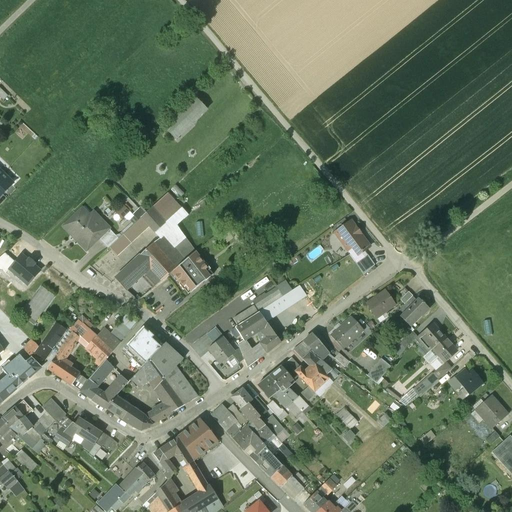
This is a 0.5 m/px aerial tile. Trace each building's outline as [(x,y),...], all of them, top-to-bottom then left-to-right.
[(162,129),(175,141),(206,110),(194,98),(162,129)] [(3,174),(0,177),(0,196),(13,184),(3,174)] [(180,210),(167,194),(154,207),(167,222),(180,210)] [(124,219),(133,212),(125,202),(116,209),(124,219)] [(154,207),(153,206),(141,218),(149,227),(155,233),(167,222),(154,207)] [(167,222),(155,233),(159,239),(160,239),(163,236),(184,261),(195,252),(181,234),(176,226),(187,217),(180,210),(167,222)] [(95,216),(88,222),(78,212),(64,227),(75,238),(77,236),(89,249),(98,240),(108,229),(95,216)] [(141,218),(109,248),(117,256),(149,227),(141,218)] [(350,222),(334,233),(347,251),(355,246),(361,254),(369,247),(350,222)] [(108,229),(98,240),(107,249),(118,239),(108,229)] [(184,261),(163,236),(160,239),(159,239),(153,244),(175,269),(184,261)] [(175,269),(153,244),(138,257),(160,282),(171,273),(175,269)] [(175,269),(171,273),(179,284),(178,285),(183,291),(184,290),(187,288),(190,293),(210,278),(206,273),(209,271),(210,270),(205,264),(204,265),(195,253),(184,261),(175,269)] [(367,255),(355,263),(363,275),(374,266),(367,255)] [(138,257),(133,263),(143,273),(140,276),(152,289),(160,282),(138,257)] [(133,263),(115,279),(125,290),(140,276),(143,273),(133,263)] [(299,286),(293,290),(299,298),(304,294),(299,286)] [(30,319),(35,323),(53,297),(40,287),(22,313),(30,319)] [(273,303),(282,297),(277,290),(252,306),(257,314),(258,313),(264,309),(273,303)] [(299,298),(293,290),(282,297),(273,303),(279,312),(299,298)] [(384,292),(365,304),(376,319),(394,306),(384,292)] [(408,292),(399,301),(404,305),(412,297),(408,292)] [(416,301),(412,297),(404,305),(398,311),(403,315),(416,301)] [(427,310),(417,300),(416,301),(403,315),(400,317),(410,326),(421,315),(421,316),(427,310)] [(267,315),(262,319),(264,322),(279,312),(273,303),(264,309),(267,315)] [(242,323),(257,314),(252,306),(232,319),(237,327),(242,323)] [(267,315),(264,309),(258,313),(262,319),(267,315)] [(257,314),(242,323),(250,337),(259,331),(267,325),(264,322),(262,319),(258,313),(257,314)] [(350,318),(330,336),(342,350),(362,331),(350,318)] [(73,333),(79,340),(88,330),(78,321),(70,332),(72,333),(72,334),(73,333)] [(119,323),(109,334),(119,343),(128,330),(119,323)] [(250,337),(242,323),(237,327),(235,328),(244,341),(245,341),(250,337)] [(445,339),(432,324),(417,337),(416,337),(417,338),(429,352),(433,349),(445,339)] [(280,344),(267,325),(259,331),(265,339),(259,344),(266,353),(280,344)] [(130,359),(141,369),(163,346),(153,336),(152,336),(143,327),(135,336),(123,349),(132,358),(130,359)] [(60,350),(72,333),(70,332),(66,329),(61,336),(56,343),(54,346),(60,350)] [(93,363),(99,368),(104,362),(119,344),(119,343),(109,334),(103,329),(95,337),(85,349),(84,350),(95,361),(93,363)] [(61,336),(53,330),(48,337),(56,343),(61,336)] [(79,340),(77,342),(85,349),(95,337),(88,330),(79,340)] [(413,332),(401,343),(406,349),(417,338),(416,337),(417,337),(413,332)] [(72,334),(56,356),(63,362),(64,360),(77,342),(79,340),(73,333),(72,334)] [(329,354),(312,335),(302,342),(311,351),(313,353),(322,361),(329,354)] [(36,352),(45,359),(54,346),(56,343),(48,337),(36,352)] [(231,352),(221,339),(208,349),(219,363),(229,354),(231,352)] [(455,351),(445,339),(433,349),(443,361),(455,351)] [(32,341),(23,351),(28,355),(31,358),(36,352),(38,346),(34,343),(36,342),(34,340),(32,342),(32,341)] [(247,368),(258,360),(251,350),(245,341),(244,341),(238,345),(239,346),(244,360),(247,368)] [(302,342),(293,350),(302,360),(309,353),(311,351),(302,342)] [(141,369),(140,370),(148,381),(155,390),(164,380),(176,367),(183,359),(165,343),(163,346),(141,369)] [(266,353),(259,344),(251,350),(258,360),(266,353)] [(244,360),(239,346),(231,352),(229,354),(237,365),(244,360)] [(321,362),(309,353),(302,360),(312,371),(317,366),(321,362)] [(340,356),(338,354),(334,359),(345,367),(348,362),(340,356)] [(0,382),(0,398),(2,402),(35,374),(26,363),(19,356),(2,371),(7,376),(0,382)] [(71,365),(64,360),(63,362),(56,356),(47,369),(67,383),(75,372),(69,368),(71,365)] [(38,370),(40,366),(31,358),(28,360),(26,363),(35,374),(38,370)] [(285,363),(291,369),(296,365),(291,359),(285,363)] [(380,359),(366,376),(376,384),(390,367),(380,359)] [(99,368),(91,377),(99,385),(112,370),(104,362),(99,368)] [(324,364),(321,362),(317,366),(326,376),(331,370),(324,364)] [(432,375),(437,380),(450,369),(445,364),(432,375)] [(300,368),(296,365),(291,369),(295,373),(300,368)] [(307,375),(302,380),(308,387),(314,393),(320,388),(329,380),(326,376),(317,366),(312,371),(307,375)] [(197,398),(176,367),(164,380),(183,406),(197,398)] [(292,380),(281,367),(269,376),(276,386),(292,403),(296,399),(287,390),(291,386),(289,383),(292,380)] [(307,375),(300,368),(295,373),(302,380),(307,375)] [(331,370),(326,376),(329,380),(330,380),(338,372),(333,369),(331,371),(331,370)] [(120,377),(112,370),(99,385),(95,389),(98,391),(92,400),(104,409),(116,397),(128,383),(120,377)] [(140,370),(132,378),(141,388),(148,381),(140,370)] [(471,370),(467,373),(465,370),(455,378),(454,378),(448,383),(455,391),(461,386),(468,395),(483,384),(471,370)] [(269,376),(257,386),(268,400),(273,395),(274,394),(280,399),(278,401),(285,409),(286,408),(292,403),(276,386),(269,376)] [(99,385),(91,377),(88,381),(88,382),(79,392),(92,400),(98,391),(95,389),(99,385)] [(183,406),(164,380),(155,390),(165,404),(172,413),(183,406)] [(265,412),(253,399),(251,401),(247,396),(252,391),(247,386),(230,398),(240,410),(241,409),(247,403),(260,417),(265,412)] [(307,402),(315,394),(314,393),(308,387),(300,394),(307,402)] [(320,388),(314,393),(315,394),(317,396),(322,391),(320,388)] [(414,388),(402,400),(408,407),(420,394),(414,388)] [(257,396),(252,391),(247,396),(251,401),(253,399),(257,396)] [(132,408),(116,397),(104,409),(122,421),(132,408)] [(296,399),(292,403),(296,407),(301,413),(307,408),(298,397),(296,399)] [(508,416),(491,397),(475,410),(492,430),(508,416)] [(47,415),(57,424),(65,416),(66,415),(50,399),(41,408),(47,415)] [(33,411),(24,401),(14,409),(19,415),(23,419),(24,418),(33,411)] [(272,402),(267,407),(281,422),(287,416),(281,410),(279,410),(272,402)] [(260,417),(247,403),(241,409),(253,424),(258,419),(260,417)] [(296,407),(292,403),(286,408),(290,412),(296,407)] [(165,404),(151,412),(157,422),(172,414),(172,413),(165,404)] [(226,411),(221,405),(210,415),(220,426),(230,416),(226,411)] [(230,408),(226,411),(230,416),(230,415),(236,409),(233,406),(230,408)] [(296,407),(290,412),(295,418),(301,413),(296,407)] [(142,415),(132,408),(122,421),(133,428),(140,431),(157,422),(151,412),(143,416),(142,415)] [(14,409),(2,420),(10,429),(15,425),(15,424),(23,419),(19,415),(14,409)] [(343,409),(335,416),(349,431),(357,424),(343,409)] [(33,429),(40,437),(52,424),(43,415),(36,423),(38,424),(33,429)] [(230,416),(220,426),(226,432),(237,422),(230,415),(230,416)] [(384,415),(376,422),(383,429),(387,426),(391,422),(384,415)] [(72,423),(65,416),(57,424),(65,431),(72,423)] [(272,417),(263,425),(268,430),(276,422),(272,417)] [(32,429),(24,418),(23,419),(15,424),(15,425),(10,430),(16,435),(20,431),(23,436),(26,434),(32,429)] [(101,433),(78,419),(74,425),(72,423),(65,431),(63,433),(59,431),(54,439),(67,447),(72,439),(81,444),(80,445),(90,452),(94,446),(93,446),(95,444),(101,434),(101,433)] [(253,424),(248,429),(254,435),(256,432),(258,435),(256,437),(262,443),(272,434),(268,430),(263,425),(258,419),(253,424)] [(2,420),(0,421),(0,439),(2,437),(8,443),(16,435),(10,430),(10,429),(2,420)] [(199,421),(177,438),(193,461),(217,442),(208,431),(207,432),(199,421)] [(237,422),(226,432),(232,439),(241,431),(239,429),(241,427),(237,422)] [(268,430),(272,434),(275,437),(282,430),(276,422),(268,430)] [(248,429),(246,427),(241,432),(246,437),(242,441),(247,446),(250,443),(254,448),(258,453),(265,448),(266,447),(262,443),(256,437),(254,435),(248,429)] [(37,443),(26,434),(23,436),(20,431),(16,435),(19,438),(32,450),(37,443)] [(241,431),(232,439),(243,451),(247,446),(242,441),(246,437),(241,432),(241,431)] [(355,437),(350,431),(341,438),(347,444),(355,437)] [(495,432),(485,441),(489,446),(499,437),(495,432)] [(108,437),(102,433),(101,433),(101,434),(102,434),(95,444),(100,448),(108,437)] [(275,437),(272,434),(262,443),(266,447),(265,448),(268,452),(279,442),(275,437)] [(511,438),(510,436),(492,452),(499,461),(501,458),(511,471),(511,438)] [(113,440),(108,437),(102,447),(107,450),(113,440)] [(177,438),(159,450),(167,461),(168,460),(174,456),(183,468),(184,468),(193,462),(193,461),(177,438)] [(11,443),(6,450),(14,456),(19,450),(11,443)] [(243,451),(249,457),(252,453),(251,451),(254,448),(250,443),(247,446),(243,451)] [(268,452),(265,448),(258,453),(255,455),(253,452),(252,453),(249,457),(258,466),(263,461),(271,454),(268,452)] [(176,471),(168,460),(167,461),(159,450),(153,454),(166,472),(170,477),(171,478),(172,476),(174,474),(176,471)] [(21,451),(13,458),(30,473),(37,466),(21,451)] [(271,454),(263,461),(270,468),(277,461),(271,454)] [(8,471),(16,480),(21,476),(6,458),(2,462),(4,465),(8,471)] [(263,461),(258,466),(271,478),(281,466),(277,461),(270,468),(263,461)] [(208,487),(193,462),(184,468),(200,492),(208,487)] [(143,464),(134,471),(135,472),(121,486),(122,487),(127,491),(132,487),(137,482),(149,471),(143,464)] [(0,478),(8,471),(4,465),(0,468),(0,478)] [(291,476),(281,466),(271,478),(281,487),(286,482),(291,476)] [(8,471),(0,478),(0,481),(7,491),(18,482),(16,480),(8,471)] [(149,471),(137,482),(143,488),(146,485),(145,483),(153,476),(149,471)] [(297,474),(292,478),(300,486),(305,482),(297,474)] [(292,478),(291,476),(286,482),(296,492),(298,494),(303,489),(300,486),(292,478)] [(333,476),(328,480),(334,486),(338,481),(333,476)] [(351,478),(343,485),(347,489),(355,482),(351,478)] [(180,489),(173,479),(170,485),(167,482),(164,485),(172,496),(179,506),(181,505),(186,502),(178,490),(180,489)] [(328,480),(320,489),(325,494),(326,496),(336,488),(334,486),(328,480)] [(18,482),(7,491),(14,499),(24,491),(18,482)] [(134,491),(133,492),(137,496),(142,489),(143,488),(137,482),(132,487),(134,488),(133,490),(134,491)] [(286,482),(281,487),(293,499),(296,496),(294,493),(296,492),(286,482)] [(164,485),(156,494),(158,498),(162,503),(172,496),(164,485)] [(116,489),(114,487),(103,499),(104,501),(99,507),(104,511),(107,511),(110,509),(118,500),(119,501),(119,500),(125,493),(127,491),(122,487),(120,489),(118,487),(116,489)] [(127,491),(125,493),(129,497),(133,492),(134,491),(133,490),(134,488),(132,487),(127,491)] [(186,502),(181,505),(184,511),(216,511),(223,507),(209,487),(208,487),(200,492),(186,502)] [(320,489),(303,506),(309,511),(317,511),(325,504),(320,498),(322,495),(323,496),(325,494),(320,489)] [(259,502),(261,505),(265,501),(258,492),(254,496),(259,502)] [(125,493),(119,500),(123,504),(130,497),(129,497),(125,493)] [(145,503),(148,508),(156,500),(154,496),(145,503)] [(172,496),(162,503),(167,511),(170,511),(179,506),(172,496)] [(167,511),(162,503),(158,498),(156,500),(148,508),(151,511),(167,511)] [(119,500),(119,501),(111,509),(114,511),(115,511),(123,504),(119,500)] [(266,511),(261,505),(259,502),(246,511),(266,511)] [(325,504),(317,511),(339,511),(340,511),(336,508),(334,510),(327,502),(325,504)] [(352,502),(344,510),(343,509),(342,510),(343,511),(350,511),(356,507),(353,503),(352,502)]
